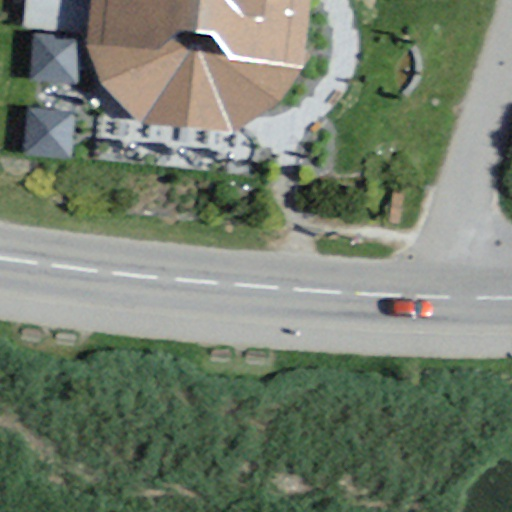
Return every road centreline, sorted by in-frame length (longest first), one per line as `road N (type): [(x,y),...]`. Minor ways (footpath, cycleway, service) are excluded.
road 1 (secondary): [(0,261),(150,280),(430,297)]
road 2 (residential): [(430,297),(511,22)]
